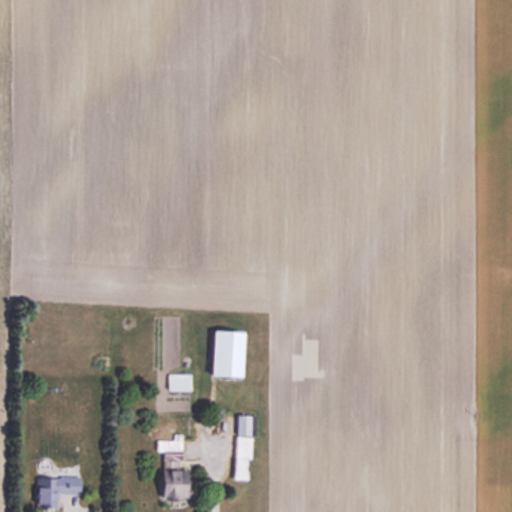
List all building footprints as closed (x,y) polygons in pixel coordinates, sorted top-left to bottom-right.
[(239,331),(209,331),(208,375),(238,375),(239,331)] [(188,374),(165,374),(165,390),(188,390),(188,374)] [(247,479),(248,415),(233,414),(232,478),(247,479)] [(179,434),(171,434),(171,440),(154,440),(154,451),(160,451),(160,460),(179,460),(179,434)] [(157,498),(183,498),(183,469),(157,469),(157,498)] [(42,477),(42,487),(33,487),(33,509),(55,509),(55,493),(78,493),(78,477),(42,477)]
